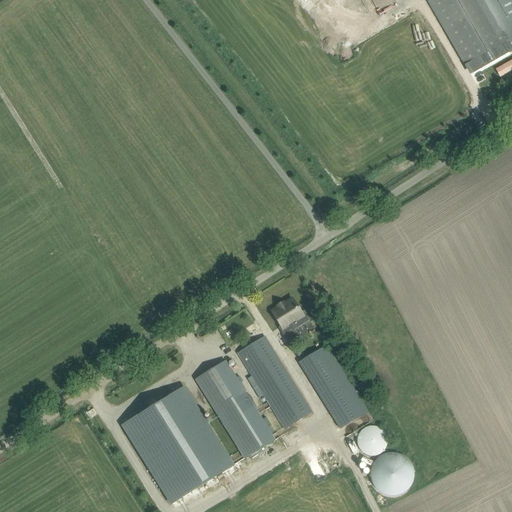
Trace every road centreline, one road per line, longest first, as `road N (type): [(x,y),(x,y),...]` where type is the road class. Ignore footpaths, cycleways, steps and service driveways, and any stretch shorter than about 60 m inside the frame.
road 1 (unclassified): [(0,447),(511,117)]
road 2 (track): [(155,346),(0,95)]
road 3 (track): [(373,511),(246,288)]
